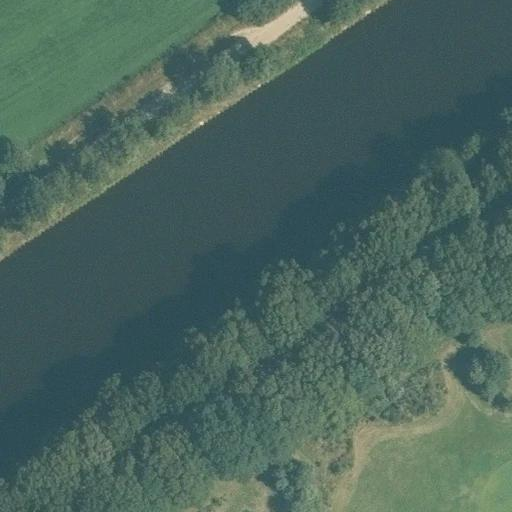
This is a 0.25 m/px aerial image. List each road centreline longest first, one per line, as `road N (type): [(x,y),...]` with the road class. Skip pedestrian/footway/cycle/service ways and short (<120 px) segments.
road 1 (track): [(76,511),(511,224)]
road 2 (track): [(0,212),(312,0)]
